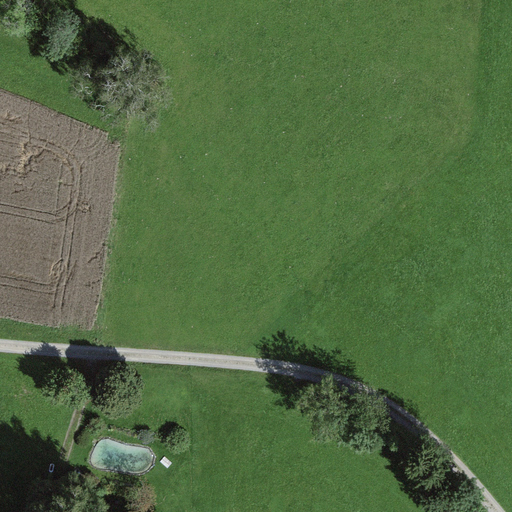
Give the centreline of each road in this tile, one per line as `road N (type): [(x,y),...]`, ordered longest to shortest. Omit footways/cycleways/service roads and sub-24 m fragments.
road 1 (track): [(0,347),(327,376),(421,428),(495,511)]
road 2 (track): [(98,355),(60,469)]
